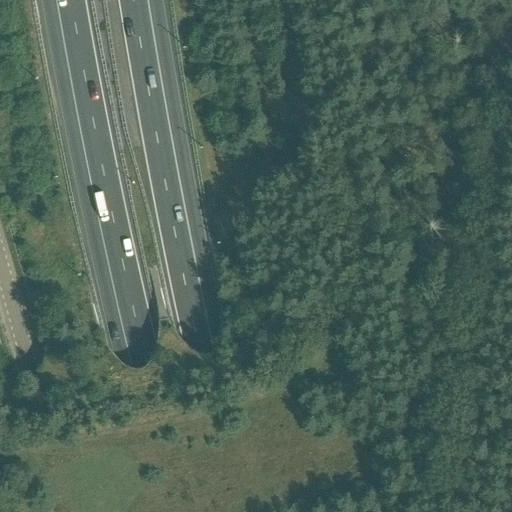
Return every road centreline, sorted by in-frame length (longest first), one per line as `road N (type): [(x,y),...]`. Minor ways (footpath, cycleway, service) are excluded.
road 1 (motorway): [(61,0),(173,511)]
road 2 (motorway): [(245,511),(205,353),(140,0)]
road 3 (tertiary): [(62,511),(0,269)]
